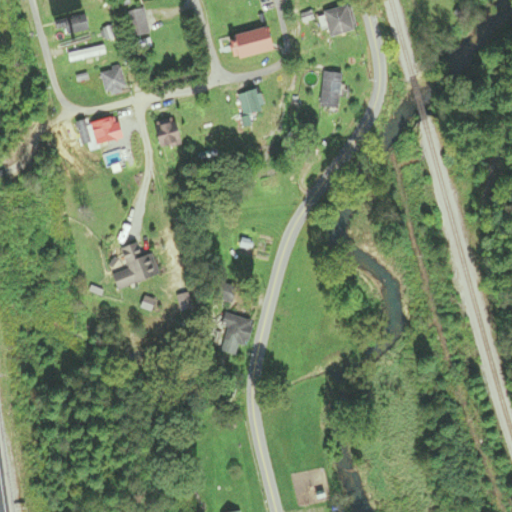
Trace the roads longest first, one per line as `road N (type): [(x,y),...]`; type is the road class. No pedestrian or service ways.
road 1 (tertiary): [(275,511),(251,397),(276,277),(292,233),(380,98)]
road 2 (residential): [(289,64),(76,109)]
road 3 (residential): [(76,109),(57,95),(30,0)]
